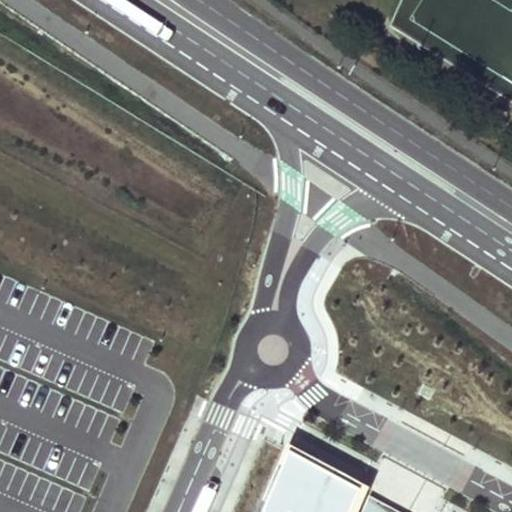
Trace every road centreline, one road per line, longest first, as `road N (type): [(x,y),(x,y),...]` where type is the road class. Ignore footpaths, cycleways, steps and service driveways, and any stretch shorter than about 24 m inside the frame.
road 1 (primary): [(511,208),(200,0)]
road 2 (residential): [(511,510),(242,364)]
road 3 (primary): [(121,0),(291,108)]
road 4 (residential): [(291,108),(293,187),(274,291)]
road 5 (residential): [(274,291),(339,220),(409,186)]
road 6 (residential): [(178,511),(242,364)]
road 7 (primary): [(291,108),(409,186)]
road 8 (primary): [(409,186),(511,253)]
